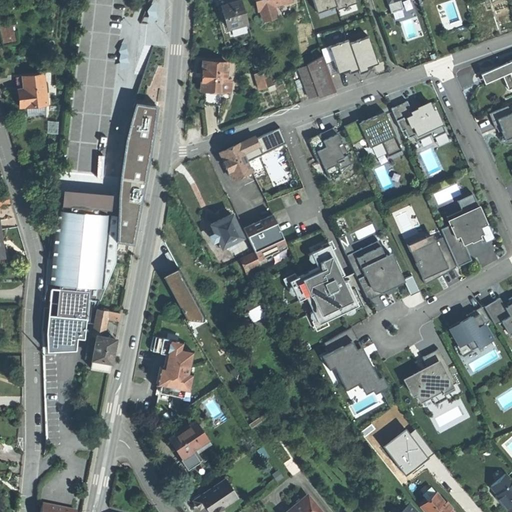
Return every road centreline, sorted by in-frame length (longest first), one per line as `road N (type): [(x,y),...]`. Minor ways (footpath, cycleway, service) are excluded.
road 1 (secondary): [(167,153),(107,440)]
road 2 (residential): [(167,153),(438,63)]
road 3 (residential): [(26,511),(35,260)]
road 4 (residential): [(438,63),(511,229)]
road 5 (secondary): [(181,0),(167,153)]
road 6 (residential): [(391,330),(511,264)]
road 7 (residential): [(35,260),(0,138)]
